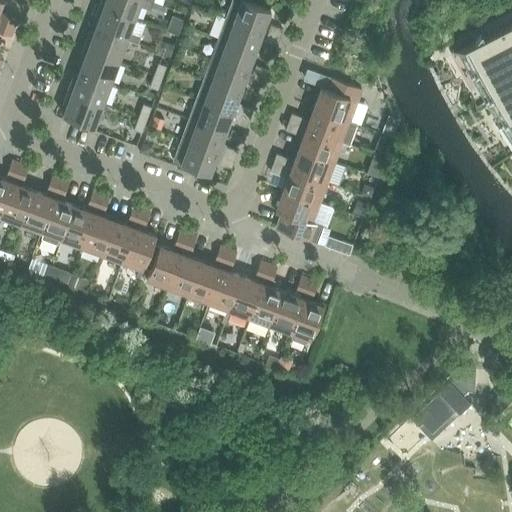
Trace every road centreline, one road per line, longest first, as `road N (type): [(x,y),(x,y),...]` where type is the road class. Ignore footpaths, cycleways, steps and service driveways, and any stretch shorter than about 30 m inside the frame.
road 1 (residential): [(321,0),(231,218),(0,127)]
road 2 (residential): [(0,120),(44,0)]
